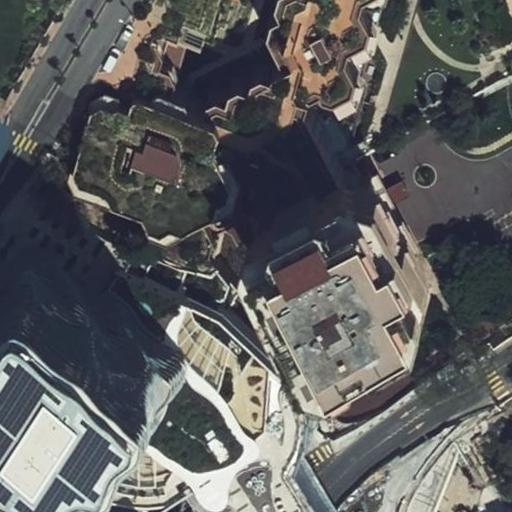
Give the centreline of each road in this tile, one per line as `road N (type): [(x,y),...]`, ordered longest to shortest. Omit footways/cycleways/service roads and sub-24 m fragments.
road 1 (tertiary): [(0,192),(16,182),(126,0)]
road 2 (tertiary): [(89,0),(0,153)]
road 3 (primary): [(365,505),(404,452),(486,377)]
